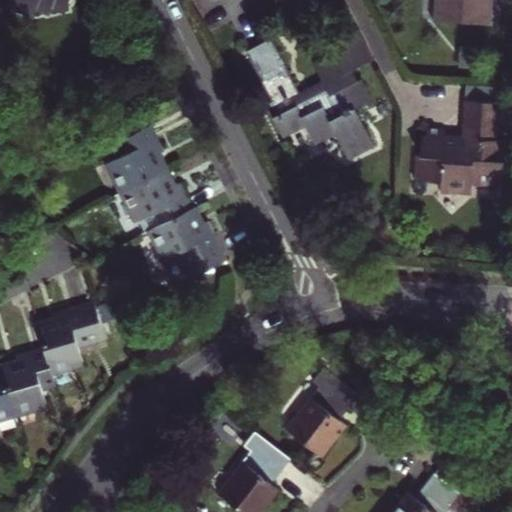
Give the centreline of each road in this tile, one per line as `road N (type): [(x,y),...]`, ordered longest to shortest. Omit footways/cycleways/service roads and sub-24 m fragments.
road 1 (residential): [(318,307),(161,0)]
road 2 (residential): [(88,477),(117,438),(184,379),(318,307)]
road 3 (residential): [(318,307),(365,300),(511,304)]
